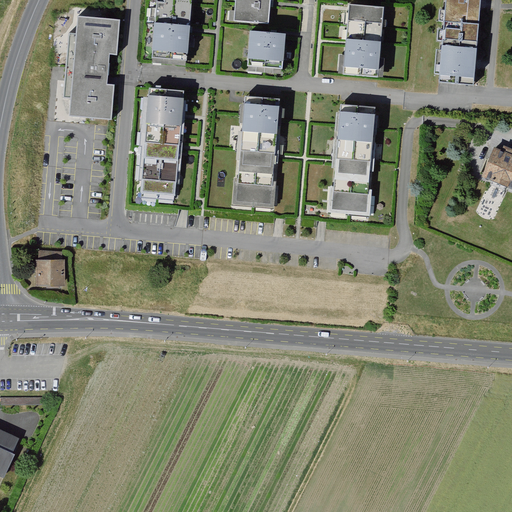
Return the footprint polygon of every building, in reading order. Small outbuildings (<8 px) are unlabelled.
[(157,0),(153,66),(188,69),(190,31),(191,0),(157,0)] [(271,0),(236,0),(234,25),(270,28),(272,5),(271,0)] [(481,0),(445,0),(439,84),(454,86),(475,87),(476,66),(481,5),(481,0)] [(384,8),(350,6),(349,9),(347,44),(344,75),(379,78),(384,8)] [(62,72),(61,97),(71,98),(69,117),(111,120),(113,84),(107,84),(107,80),(109,54),(116,55),(119,19),(77,16),(76,30),(66,30),(62,72)] [(251,37),(248,71),(284,74),(287,40),(274,39),(251,37)] [(185,95),(149,92),(149,100),(140,196),(158,197),(176,199),(179,151),(179,148),(180,144),(180,135),(182,120),(182,117),(185,95)] [(59,112),(68,112),(69,100),(59,99),(59,112)] [(266,103),(244,101),(243,115),(240,150),(235,207),(253,209),(271,211),(275,159),(275,157),(276,153),(279,120),(280,104),(266,103)] [(362,112),(341,110),(339,126),(336,162),(336,164),(331,216),(349,217),(367,219),(372,162),(375,129),(376,113),(362,112)] [(494,145),(481,173),(511,187),(511,152),(509,151),(494,145)] [(64,258),(35,258),(35,284),(65,283),(64,258)] [(0,426),(0,472),(4,474),(22,436),(0,426)]
